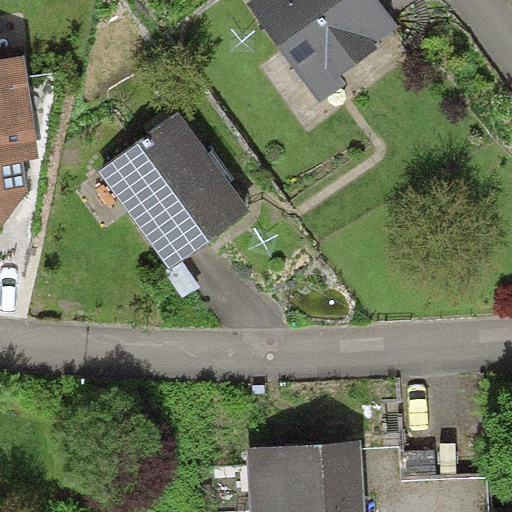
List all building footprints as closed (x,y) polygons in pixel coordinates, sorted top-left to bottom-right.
[(400,27),(379,0),(251,0),(247,4),(319,102),(346,82),(341,75),(378,48),(375,45),(400,27)] [(25,54),(0,58),(0,230),(29,190),(24,161),(40,157),(25,54)] [(208,153),(179,113),(98,171),(170,269),(250,211),(230,183),(208,153)] [(214,149),(208,153),(230,183),(236,179),(214,149)] [(365,511),(362,441),(248,447),(251,511),(365,511)]
